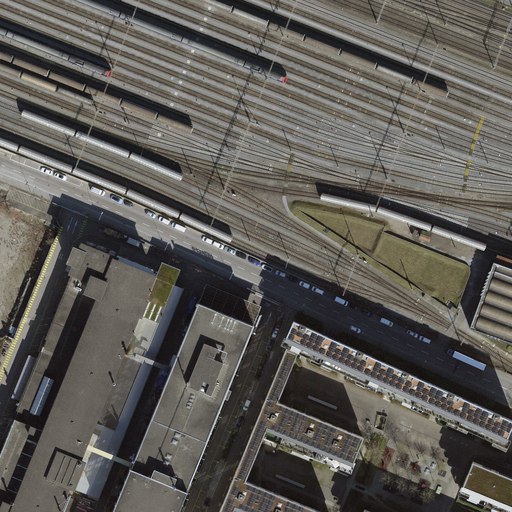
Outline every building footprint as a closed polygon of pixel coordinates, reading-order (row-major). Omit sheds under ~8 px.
[(147,295),(154,276),(153,276),(115,261),(116,260),(115,260),(116,259),(82,245),(80,252),(75,250),(70,263),(75,264),(71,273),(74,274),(39,359),(22,401),(0,454),(0,511),(58,511),(70,485),(73,486),(72,487),(99,498),(125,434),(115,430),(167,303),(147,295)] [(115,430),(125,434),(184,288),(174,284),(180,270),(162,263),(156,277),(154,276),(147,295),(167,303),(115,430)] [(511,271),(493,265),(471,326),(488,332),(489,334),(491,333),(493,335),(495,334),(496,336),(498,335),(500,337),(501,336),(511,340),(511,271)] [(206,284),(199,303),(254,325),(262,306),(206,284)] [(178,511),(188,491),(187,490),(254,325),(199,303),(131,468),(130,468),(112,511),(178,511)] [(322,362),(333,339),(294,321),(283,344),(287,346),(279,365),(291,370),(299,351),(322,362)] [(378,359),(333,339),(322,362),(368,382),(378,359)] [(22,401),(39,359),(29,355),(12,397),(22,401)] [(424,380),(378,359),(368,382),(413,403),(424,380)] [(285,386),(291,370),(279,365),(273,381),(285,386)] [(469,401),(424,380),(413,403),(459,424),(469,401)] [(266,432),(282,439),(295,409),(278,402),(285,386),(273,381),(247,444),(259,449),(266,432)] [(511,428),(511,419),(469,401),(459,424),(505,444),(511,428)] [(329,423),(295,409),(282,439),(317,453),(329,423)] [(364,437),(329,423),(317,453),(352,467),(364,437)] [(241,460),(252,465),(259,449),(247,444),(241,460)] [(233,511),(234,511),(236,511),(252,511),(263,487),(246,480),(252,465),(241,460),(219,511),(233,511)] [(511,477),(473,461),(461,489),(511,509),(511,477)] [(252,511),(292,511),(297,501),(263,487),(252,511)] [(62,511),(72,511),(77,500),(69,497),(62,511)] [(292,511),(323,511),(297,501),(292,511)]
